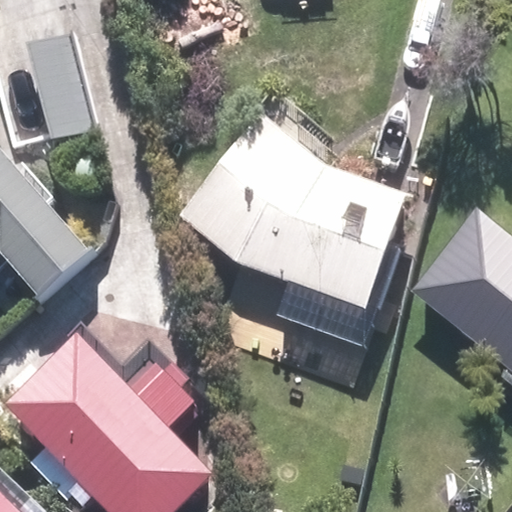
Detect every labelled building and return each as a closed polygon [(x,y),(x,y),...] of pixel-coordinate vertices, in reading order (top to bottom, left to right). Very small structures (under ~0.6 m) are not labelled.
[(332,168),(275,120),(189,221),(250,272),(374,317),(417,198),(332,168)] [(0,269),(15,257),(49,297),(100,254),(0,134),(0,269)] [(511,223),(488,205),(416,298),(511,371),(511,223)] [(131,385),(90,340),(17,409),(52,447),(33,465),(76,511),(77,511),(96,495),(111,511),(192,511),(224,482),(180,434),(213,403),(166,353),(131,385)] [(0,511),(26,511),(0,485),(0,511)]
